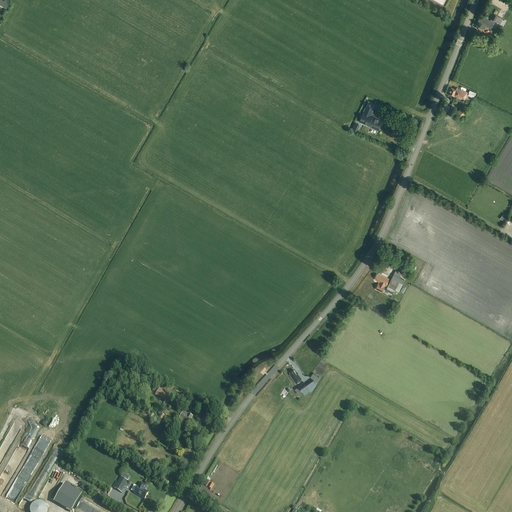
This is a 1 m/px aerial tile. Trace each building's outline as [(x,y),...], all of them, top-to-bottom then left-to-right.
[(0,0),(0,5),(6,9),(9,4),(2,0),(0,0)] [(491,19),(490,21),(482,17),(481,18),(480,17),(478,21),(479,21),(478,23),(490,29),(495,21),(500,24),(503,19),(493,13),(490,19),(491,19)] [(454,96),(464,100),(467,92),(457,88),(456,90),(451,87),(448,94),(454,96)] [(377,105),(367,101),(358,122),(378,131),(383,120),(371,115),(373,111),(374,112),(377,105)] [(457,115),(463,117),(466,112),(460,109),(457,115)] [(376,274),(374,279),(375,279),(375,280),(379,282),(375,289),(381,293),(384,287),(385,285),(386,286),(387,284),(388,285),(387,287),(385,290),(391,294),(393,290),(394,290),(399,281),(392,278),(390,281),(389,280),(389,279),(378,273),(377,274),(376,274)] [(293,370),(290,372),(291,373),(289,374),(296,383),(301,379),(298,374),(296,374),(293,370)] [(283,376),(283,377),(281,378),(288,387),(291,384),(287,378),(288,377),(286,373),(283,376)] [(304,382),(298,386),(304,395),(310,391),(310,392),(312,389),(307,382),(305,384),(304,382)] [(159,388),(155,395),(165,401),(163,404),(166,406),(171,397),(166,394),(167,392),(159,388)] [(155,405),(159,402),(155,397),(151,393),(147,397),(155,405)] [(189,425),(192,420),(191,419),(192,417),(181,410),(179,414),(180,414),(179,416),(180,417),(178,420),(185,424),(185,423),(189,425)] [(116,481),(113,487),(114,488),(116,489),(121,492),(128,481),(127,481),(129,477),(123,474),(121,477),(118,482),(116,481)] [(148,492),(144,490),(146,486),(140,482),(138,486),(137,486),(133,493),(144,499),(148,492)] [(51,497),(47,504),(61,511),(64,511),(70,501),(61,497),(59,501),(51,497)]
